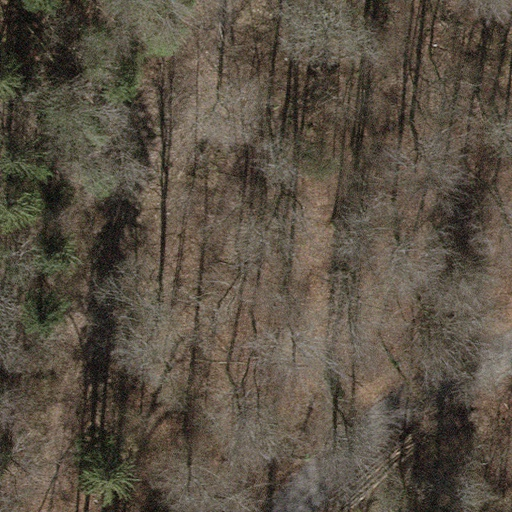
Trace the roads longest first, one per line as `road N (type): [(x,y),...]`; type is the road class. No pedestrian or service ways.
road 1 (track): [(79,511),(96,306),(181,78),(240,0)]
road 2 (track): [(294,511),(398,399),(511,346)]
